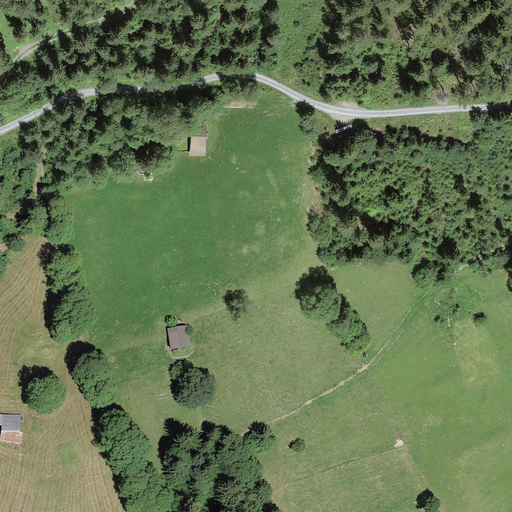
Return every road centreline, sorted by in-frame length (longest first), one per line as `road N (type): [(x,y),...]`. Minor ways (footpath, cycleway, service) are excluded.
road 1 (track): [(0,130),(76,93),(162,88),(221,74),(263,79),(345,113),(511,106)]
road 2 (track): [(140,0),(44,38),(0,85)]
